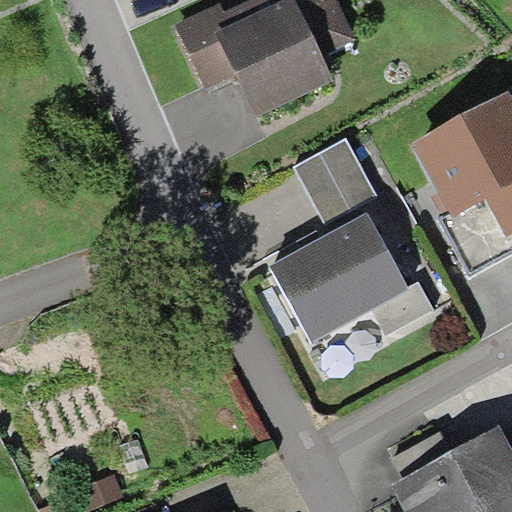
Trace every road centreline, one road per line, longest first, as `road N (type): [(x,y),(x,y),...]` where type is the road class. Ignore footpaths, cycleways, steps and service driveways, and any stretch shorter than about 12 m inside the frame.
road 1 (residential): [(191,238),(89,0)]
road 2 (residential): [(312,458),(191,238)]
road 3 (residential): [(312,458),(511,344)]
road 4 (residential): [(0,302),(191,238)]
